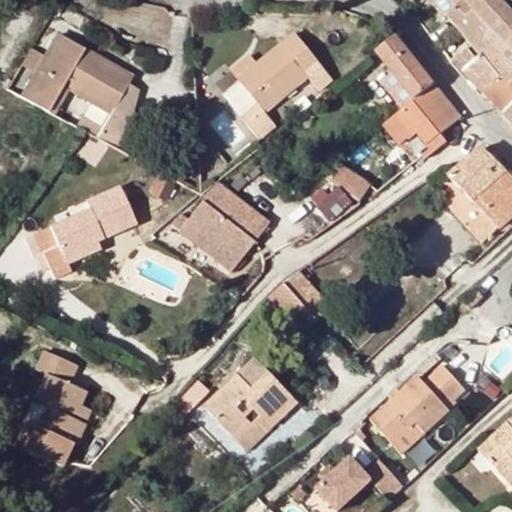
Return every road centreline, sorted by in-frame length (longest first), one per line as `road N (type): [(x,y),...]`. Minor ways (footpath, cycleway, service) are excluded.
road 1 (residential): [(493,128),(283,267),(156,402)]
road 2 (residential): [(511,273),(482,313),(431,344),(271,486)]
road 3 (tertiary): [(373,0),(413,32),(493,128)]
